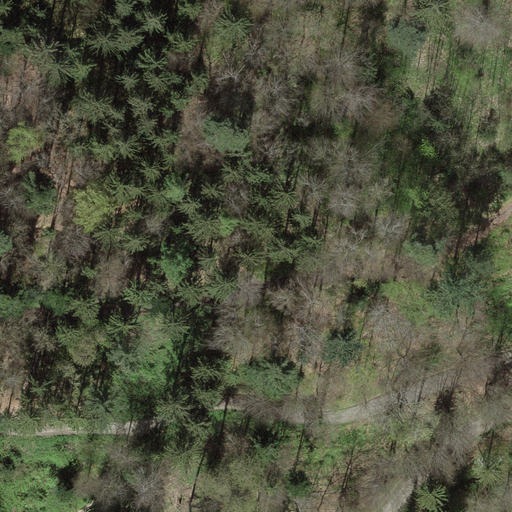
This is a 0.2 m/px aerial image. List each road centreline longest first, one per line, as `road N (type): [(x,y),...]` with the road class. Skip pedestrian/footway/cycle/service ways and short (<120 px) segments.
road 1 (track): [(511,204),(463,241),(373,271),(198,302),(0,316)]
road 2 (track): [(134,427),(212,401),(298,418),(343,417),(511,356)]
road 3 (track): [(511,409),(444,452),(388,511)]
road 4 (track): [(0,431),(134,427)]
